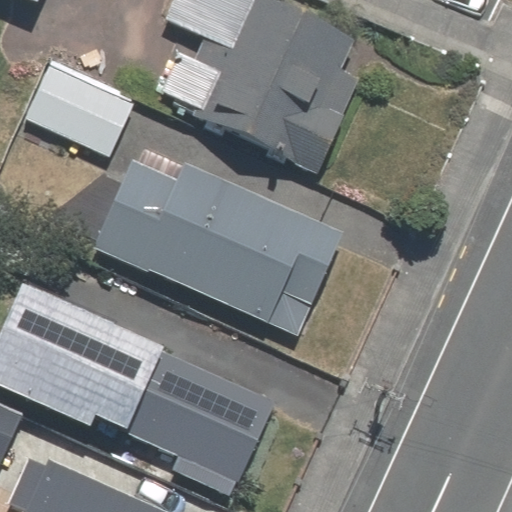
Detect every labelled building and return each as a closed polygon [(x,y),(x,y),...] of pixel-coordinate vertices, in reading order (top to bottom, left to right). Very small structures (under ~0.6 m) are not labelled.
[(10,0),(46,14),(51,0),(10,0)] [(358,45),(253,0),(180,0),(168,26),(208,44),(198,66),(182,59),(164,99),(199,116),(195,122),(203,125),(201,129),(225,139),(227,136),(269,156),(268,158),(285,166),(287,163),(321,179),(347,122),(345,121),(362,84),(344,77),(358,45)] [(114,163),(138,108),(52,70),(28,125),(114,163)] [(142,167),(135,164),(95,254),(301,345),(349,238),(188,167),(186,171),(147,154),(142,167)] [(118,328),(30,289),(0,354),(0,394),(96,437),(102,427),(180,464),(175,477),(233,503),(240,487),(243,488),(281,408),(116,333),(118,328)] [(0,475),(25,422),(0,410),(0,475)] [(159,511),(53,463),(49,471),(31,462),(10,510),(13,511),(159,511)]
